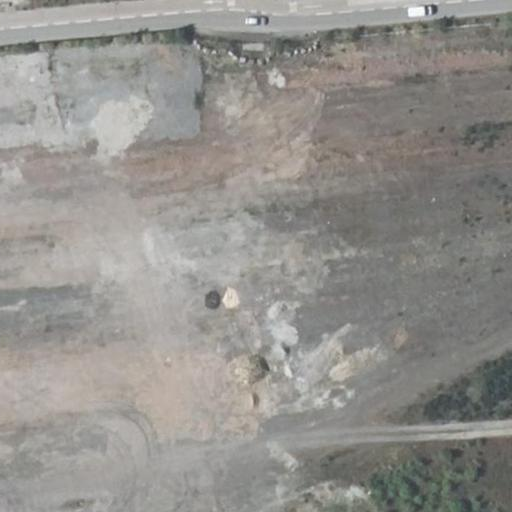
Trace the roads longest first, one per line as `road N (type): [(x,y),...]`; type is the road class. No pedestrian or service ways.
road 1 (residential): [(0,507),(429,473),(452,487)]
road 2 (primary): [(0,29),(221,8),(272,13)]
road 3 (primary): [(272,13),(468,0)]
